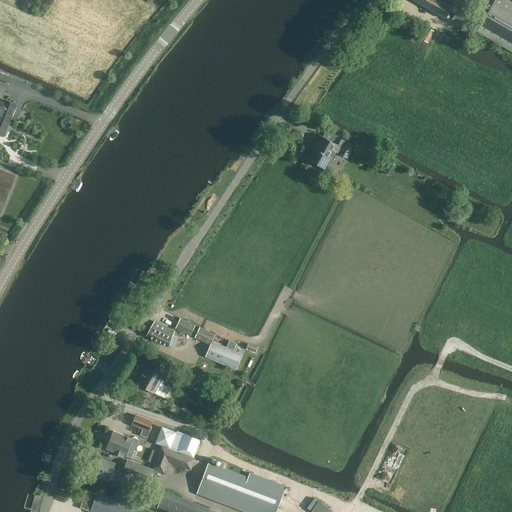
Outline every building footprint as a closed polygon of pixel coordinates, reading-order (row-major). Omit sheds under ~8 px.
[(413,0),(446,19),(456,0),(413,0)] [(495,0),(478,31),(511,50),(511,0),(495,0)] [(427,27),(420,38),(428,43),(434,31),(427,27)] [(8,76),(5,82),(12,85),(15,78),(8,76)] [(0,115),(9,119),(11,115),(13,116),(16,109),(14,109),(16,104),(7,100),(6,101),(0,98),(0,115)] [(8,123),(9,119),(0,115),(0,133),(3,135),(5,130),(7,131),(9,124),(8,123)] [(327,132),(324,137),(311,160),(325,168),(335,151),(346,157),(353,146),(327,132)] [(391,162),(385,172),(390,175),(396,165),(391,162)] [(190,336),(195,324),(180,317),(175,328),(190,336)] [(174,330),(154,321),(146,336),(168,346),(174,330)] [(210,345),(212,341),(216,334),(200,326),(194,337),(210,345)] [(242,353),(234,350),(236,343),(229,340),(227,347),(212,341),(210,345),(205,357),(236,370),(242,353)] [(248,343),(246,348),(256,352),(258,347),(248,343)] [(170,378),(147,365),(137,382),(160,396),(167,385),(166,385),(170,378)] [(184,371),(181,376),(176,374),(172,380),(177,383),(178,382),(191,389),(197,378),(184,371)] [(200,380),(195,389),(202,393),(207,384),(200,380)] [(135,414),(131,424),(142,428),(140,434),(147,437),(149,430),(149,429),(152,420),(135,414)] [(162,427),(155,444),(161,446),(194,459),(201,441),(162,427)] [(124,455),(131,458),(138,439),(132,436),(131,438),(113,431),(106,448),(118,453),(118,455),(122,457),(124,455)] [(164,474),(169,462),(191,471),(195,460),(161,446),(152,469),(155,470),(164,474)] [(116,463),(97,456),(90,474),(109,481),(116,463)] [(119,473),(142,481),(148,484),(154,470),(147,468),(124,459),(119,473)] [(275,511),(284,491),(210,462),(209,462),(197,493),(247,511),(275,511)] [(159,507),(172,511),(223,511),(165,490),(159,507)] [(98,493),(91,511),(135,511),(137,507),(98,493)]
